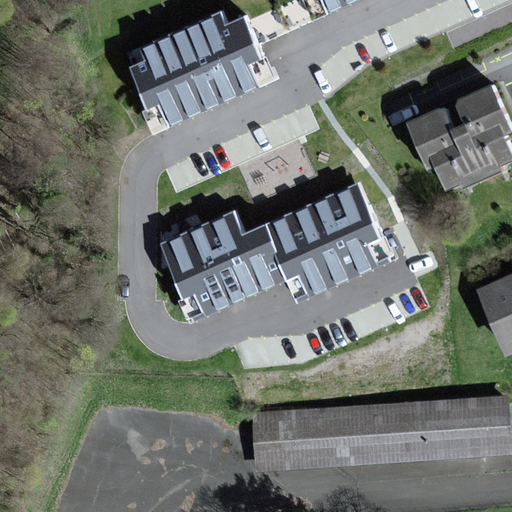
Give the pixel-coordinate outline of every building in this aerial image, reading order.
[(318,0),(324,12),(349,0),(318,0)] [(158,59),(138,68),(166,126),(278,74),(251,17),(232,26),(226,13),(153,47),(158,59)] [(511,134),(511,114),(498,85),(463,102),(473,123),(459,129),(449,107),(414,124),(435,168),(443,165),(454,188),(511,161),(511,136),(511,135),(511,134)] [(364,183),(281,220),(304,273),(314,295),(397,258),(364,183)] [(201,319),(304,273),(281,220),(257,231),(246,206),(166,242),(201,319)] [(511,283),(493,292),(511,333),(511,283)] [(511,423),(511,400),(258,415),(261,470),(511,456),(511,423)]
